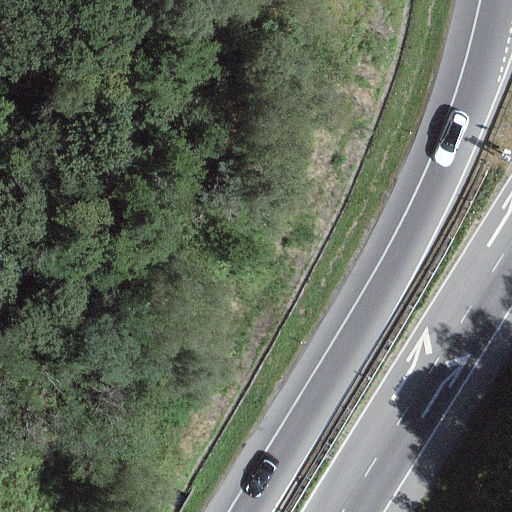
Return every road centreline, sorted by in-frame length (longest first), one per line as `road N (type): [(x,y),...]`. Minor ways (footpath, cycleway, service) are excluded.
road 1 (motorway): [(490,0),(463,104),(411,231),(243,511)]
road 2 (motorway): [(341,511),(511,237)]
